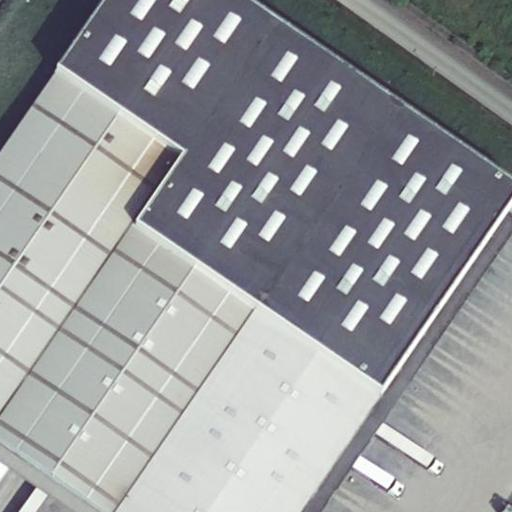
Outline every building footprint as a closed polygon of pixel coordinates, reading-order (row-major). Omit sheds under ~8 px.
[(180,164),(132,232),(172,259),(180,250),(238,283),(356,88),(227,0),(111,0),(56,79),(180,164)] [(0,425),(132,232),(180,164),(56,79),(0,160),(0,425)] [(379,403),(511,210),(511,195),(356,88),(238,283),(180,250),(172,259),(257,318),(379,403)] [(0,448),(10,456),(91,511),(124,511),(257,318),(172,259),(132,232),(0,425),(0,448)] [(304,511),(379,403),(257,318),(124,511),(304,511)]
